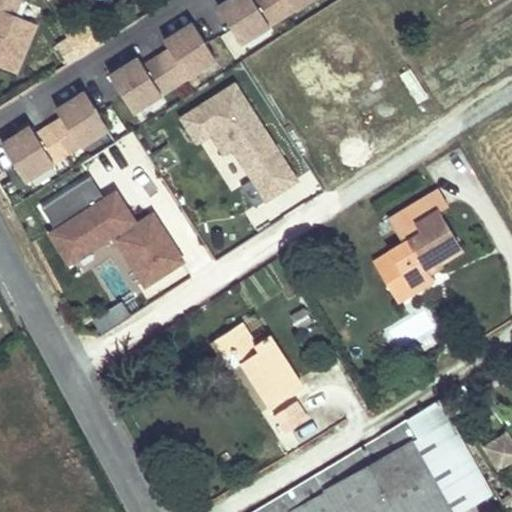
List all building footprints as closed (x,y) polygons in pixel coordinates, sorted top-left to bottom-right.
[(14,15),(18,3),(11,0),(0,0),(0,67),(14,74),(34,25),(14,15)] [(215,0),(237,39),(307,0),(215,0)] [(178,80),(216,57),(191,15),(153,37),(178,80)] [(91,20),(84,25),(98,45),(104,42),(91,20)] [(84,25),(67,35),(69,38),(81,56),(98,45),(84,25)] [(69,38),(57,46),(68,64),(81,56),(69,38)] [(132,110),(162,91),(136,49),(106,68),(132,110)] [(297,180),(236,77),(180,110),(229,192),(244,183),(257,204),(297,180)] [(46,104),(69,149),(108,129),(85,84),(46,104)] [(29,118),(0,134),(0,140),(23,179),(54,161),(29,118)] [(90,175),(43,202),(53,219),(100,192),(90,175)] [(45,224),(64,261),(113,236),(138,284),(184,261),(157,207),(134,218),(119,188),(45,224)] [(438,189),(389,218),(404,242),(388,251),(393,260),(378,269),(392,293),(407,284),(412,292),(433,278),(430,272),(425,264),(437,258),(439,262),(461,249),(439,209),(448,204),(438,189)] [(388,251),(373,260),(378,269),(393,260),(388,251)] [(437,258),(425,264),(430,272),(441,266),(439,262),(437,258)] [(407,284),(392,293),(397,301),(412,292),(407,284)] [(302,297),(285,302),(294,328),(311,322),(302,297)] [(388,322),(395,345),(436,333),(429,310),(388,322)] [(256,313),(243,321),(255,343),(270,334),(256,313)] [(243,321),(212,341),(222,356),(236,349),(243,361),(271,406),(303,387),(270,334),(255,343),(243,321)] [(243,361),(236,349),(222,356),(228,366),(233,367),(243,361)] [(306,419),(296,401),(276,413),(275,413),(286,431),(306,419)] [(408,417),(317,472),(338,511),(453,511),(414,441),(420,436),(408,417)] [(511,436),(507,427),(479,443),(495,469),(511,459),(511,436)] [(338,511),(317,472),(250,511),(338,511)]
